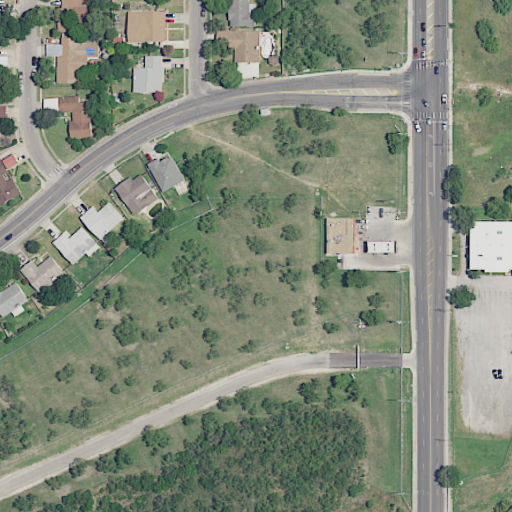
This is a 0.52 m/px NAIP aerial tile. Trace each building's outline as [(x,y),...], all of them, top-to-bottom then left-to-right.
[(90,0),(61,0),(62,14),(59,14),(59,32),(91,32),(90,0)] [(229,0),(230,27),(256,26),(255,4),(249,4),(249,0),(229,0)] [(128,42),(166,41),(165,11),(128,11),(128,42)] [(235,62),(260,62),(260,31),(217,30),(217,47),(235,47),(235,62)] [(57,83),(78,83),(78,72),(88,72),(88,57),(99,57),(99,45),(80,44),(80,38),(62,37),(61,44),(47,44),(47,56),(58,56),(57,83)] [(133,67),(134,92),(164,92),(164,56),(145,56),(145,67),(133,67)] [(90,102),(80,102),(79,96),(44,99),(45,113),(70,112),(72,138),(92,137),(90,102)] [(185,180),(171,155),(161,162),(159,157),(147,164),(164,192),(185,180)] [(0,160),(0,203),(21,195),(13,175),(9,176),(2,159),(0,160)] [(133,215),(158,200),(142,172),(117,187),(133,215)] [(99,212),(93,206),(80,217),(101,240),(125,218),(109,202),(99,212)] [(327,253),(355,253),(355,218),(327,218),(327,253)] [(471,270),(511,270),(511,221),(471,221),(471,270)] [(74,265),(86,253),(89,256),(101,246),(82,227),(70,238),(64,232),(53,243),(74,265)] [(38,266),(33,260),(21,268),(41,296),(58,283),(55,279),(64,272),(52,256),(38,266)] [(12,311),(14,314),(31,302),(16,282),(3,291),(0,286),(0,312),(4,317),(12,311)]
